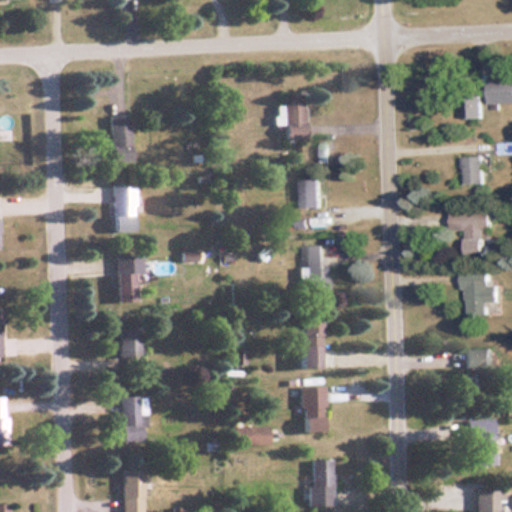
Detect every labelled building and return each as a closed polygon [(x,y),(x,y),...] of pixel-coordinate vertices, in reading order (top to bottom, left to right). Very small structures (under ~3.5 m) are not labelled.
[(511,79),(485,79),(485,102),(511,102),(511,79)] [(279,92),(279,139),(300,139),(300,92),(279,92)] [(459,118),(479,118),(479,94),(459,94),(459,118)] [(106,160),(125,160),(125,114),(106,114),(106,160)] [(481,184),(481,155),(461,155),(461,184),(481,184)] [(298,178),(298,207),(318,207),(318,178),(298,178)] [(131,184),(108,184),(108,230),(131,230),(131,184)] [(449,229),(465,229),(465,248),(481,248),(481,229),(488,229),(488,210),(449,210),(449,229)] [(300,245),(300,292),(321,292),(321,245),(300,245)] [(110,255),(111,301),(130,300),(129,277),(139,276),(138,253),(110,255)] [(466,287),(465,315),(485,315),(485,299),(493,299),(494,285),(486,285),(486,270),(460,270),(460,287),(466,287)] [(295,367),(315,367),(315,319),(295,319),(295,367)] [(134,327),(115,327),(115,360),(134,360),(134,327)] [(241,362),(241,347),(229,347),(229,362),(241,362)] [(460,349),(460,369),(487,369),(487,349),(460,349)] [(319,385),(296,385),(296,432),(319,432),(319,385)] [(116,395),(116,441),(139,441),(139,412),(135,412),(135,395),(116,395)] [(471,438),(472,465),(491,465),(489,418),(462,419),(463,439),(471,438)] [(263,426),(228,426),(228,443),(263,443),(263,426)] [(307,459),(307,488),(328,488),(328,459),(307,459)] [(138,511),(138,467),(118,467),(117,511),(138,511)] [(493,511),(493,489),(472,489),(472,511),(493,511)]
